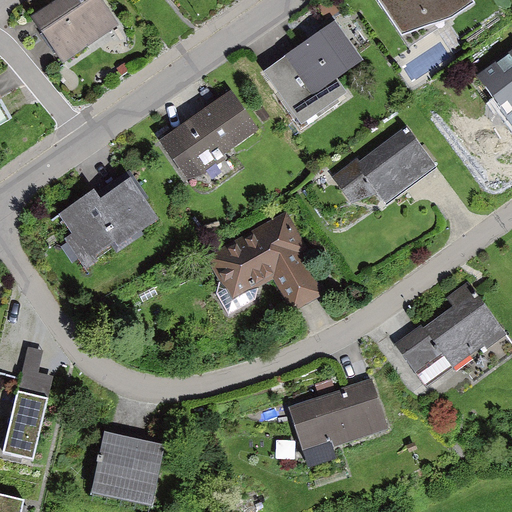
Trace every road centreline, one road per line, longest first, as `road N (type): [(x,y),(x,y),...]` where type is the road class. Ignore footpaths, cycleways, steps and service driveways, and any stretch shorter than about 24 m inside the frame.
road 1 (residential): [(0,259),(91,384),(147,406),(176,406),(260,388),(333,353),(511,228)]
road 2 (residential): [(303,0),(0,215)]
